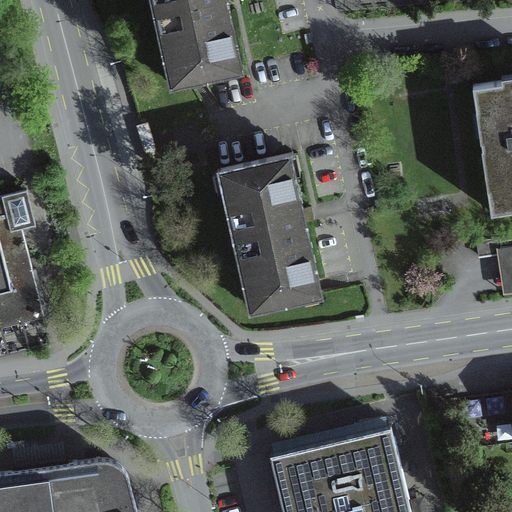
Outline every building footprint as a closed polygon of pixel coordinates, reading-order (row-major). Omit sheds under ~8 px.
[(151,0),(170,84),(240,69),(225,1),(224,0),(151,0)] [(487,189),(491,212),(511,208),(511,80),(472,86),(476,109),(483,108),(494,188),(487,189)] [(152,147),(145,123),(136,126),(142,150),(152,147)] [(219,171),(250,308),(319,292),(304,224),(288,156),(219,171)] [(20,269),(10,231),(34,225),(25,190),(0,196),(0,328),(32,320),(42,318),(45,314),(34,269),(29,267),(20,269)] [(503,253),(511,251),(511,236),(475,242),(477,256),(503,253)] [(511,251),(503,253),(509,298),(511,297),(511,251)] [(411,511),(392,427),(272,454),(285,511),(411,511)] [(0,511),(136,511),(127,476),(125,471),(121,466),(117,462),(111,459),(105,457),(98,457),(57,463),(11,469),(0,470),(0,511)] [(459,506),(477,502),(470,471),(452,475),(459,506)]
